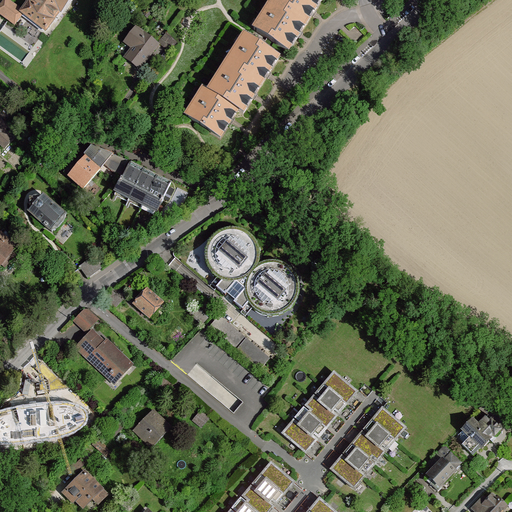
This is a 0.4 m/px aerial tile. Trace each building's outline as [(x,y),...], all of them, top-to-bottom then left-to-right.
[(0,0),(0,14),(15,25),(23,13),(6,0),(0,0)] [(60,11),(46,0),(32,0),(23,13),(46,30),(60,11)] [(46,0),(60,11),(69,0),(46,0)] [(277,0),(275,4),(307,25),(322,0),(277,0)] [(307,25),(275,4),(257,32),(289,52),(307,25)] [(158,45),(136,29),(128,40),(136,46),(126,58),(140,69),(158,45)] [(247,38),(230,66),(261,86),(279,58),(247,38)] [(230,66),(212,93),(238,110),(244,114),(261,86),(230,66)] [(221,138),(238,110),(212,93),(207,90),(189,118),(221,138)] [(70,121),(65,118),(61,124),(66,127),(70,121)] [(0,127),(0,143),(4,148),(13,139),(0,127)] [(85,155),(86,156),(101,169),(105,165),(113,155),(92,147),(85,155)] [(128,161),(113,155),(105,165),(111,171),(121,176),(128,163),(128,161)] [(86,156),(69,177),(84,190),(100,171),(101,169),(86,156)] [(178,166),(172,163),(169,169),(175,172),(178,166)] [(128,202),(144,171),(131,164),(115,195),(128,202)] [(128,202),(141,209),(157,178),(144,171),(128,202)] [(157,178),(141,209),(155,216),(171,184),(157,178)] [(66,217),(43,196),(38,201),(31,210),(30,211),(37,218),(41,214),(42,216),(44,219),(48,220),(44,224),(53,232),(59,228),(65,223),(66,217)] [(41,214),(37,218),(44,224),(48,220),(44,219),(42,216),(41,214)] [(268,263),(257,267),(260,259),(259,251),(255,242),(249,235),(240,231),(231,230),(222,232),(214,238),(209,246),(206,256),(208,265),(213,275),(222,281),(216,289),(226,296),(227,295),(236,302),(234,303),(243,311),(250,304),(256,311),(263,315),(272,316),(281,315),(289,310),(295,304),(298,294),(298,285),(294,275),(288,268),(279,264),(268,263)] [(11,250),(0,240),(0,262),(9,251),(11,250)] [(9,251),(0,262),(5,267),(14,256),(9,251)] [(101,269),(94,258),(88,263),(95,273),(101,269)] [(95,273),(88,263),(81,267),(89,278),(95,273)] [(148,291),(135,305),(150,318),(162,304),(148,291)] [(122,301),(112,292),(105,299),(115,309),(122,301)] [(214,310),(208,303),(203,309),(209,315),(214,310)] [(74,321),(86,332),(98,319),(89,311),(84,311),(74,321)] [(227,323),(218,334),(230,344),(240,333),(227,323)] [(92,333),(78,348),(109,377),(113,374),(119,379),(131,366),(106,343),(104,345),(92,333)] [(265,354),(252,343),(242,355),(256,366),(265,354)] [(335,374),(324,386),(347,405),(357,393),(335,374)] [(319,402),(332,413),(335,410),(339,414),(347,405),(324,386),(317,395),(322,399),(319,402)] [(309,414),(327,429),(337,417),(332,413),(319,402),(314,398),(306,407),(312,411),(309,414)] [(507,413),(488,401),(480,408),(502,422),(507,413)] [(0,442),(5,444),(21,444),(45,440),(65,436),(76,431),(83,426),(85,423),(86,419),(86,416),(83,413),(77,409),(69,406),(61,406),(32,408),(5,414),(0,415),(0,442)] [(383,409),(372,422),(395,441),(405,429),(383,409)] [(299,426),(312,437),(315,434),(319,438),(327,429),(309,414),(304,410),(297,419),(302,423),(299,426)] [(154,415),(138,431),(151,444),(167,428),(154,415)] [(125,426),(119,420),(107,431),(113,437),(125,426)] [(294,422),(283,434),(306,454),(317,441),(312,437),(299,426),(294,422)] [(367,438),(380,448),(383,446),(387,450),(395,441),(372,422),(365,430),(370,435),(367,438)] [(486,428),(482,424),(479,427),(473,422),(465,430),(471,437),(482,448),(494,436),(495,437),(501,430),(492,422),(486,428)] [(352,446),(369,461),(373,457),(378,462),(385,453),(380,448),(367,438),(362,433),(352,446)] [(482,448),(471,437),(464,446),(473,455),(482,448)] [(104,447),(96,440),(92,444),(100,451),(104,447)] [(347,462),(360,473),(362,470),(367,474),(375,465),(369,461),(352,446),(345,455),(350,459),(347,462)] [(444,461),(454,471),(461,464),(452,455),(453,454),(446,447),(435,458),(441,464),(444,461)] [(342,458),(331,470),(354,490),(365,477),(360,473),(347,462),(343,459),(342,458)] [(441,464),(435,458),(427,466),(433,472),(441,464)] [(82,460),(73,469),(77,473),(86,464),(82,460)] [(433,472),(429,476),(440,486),(455,472),(454,471),(444,461),(441,464),(433,472)] [(272,464),(262,476),(284,496),(295,483),(272,464)] [(85,474),(64,494),(73,503),(77,500),(84,507),(93,498),(100,489),(85,474)] [(257,492),(270,503),(272,500),(277,504),(284,496),(262,476),(254,485),(259,489),(257,492)] [(100,489),(93,498),(99,505),(109,495),(102,488),(100,489)] [(247,505),(255,511),(270,511),(275,507),(270,503),(257,492),(251,488),(244,497),(249,502),(247,505)] [(482,502),(475,510),(476,511),(500,511),(506,507),(498,499),(496,501),(492,497),(485,505),(482,502)] [(255,511),(247,505),(242,500),(234,509),(237,511),(255,511)] [(334,511),(320,500),(309,511),(334,511)]
